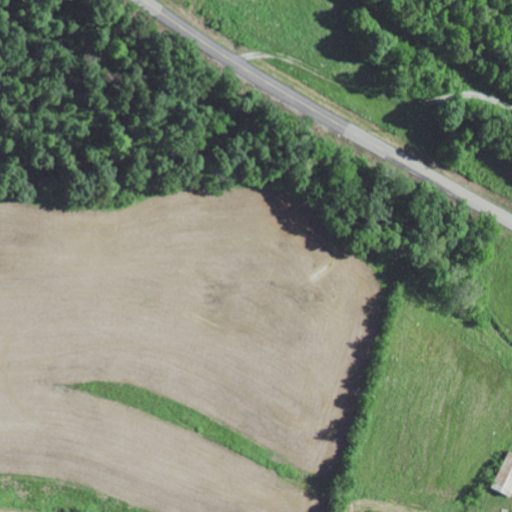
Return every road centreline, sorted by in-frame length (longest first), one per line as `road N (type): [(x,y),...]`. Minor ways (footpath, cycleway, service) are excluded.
road 1 (secondary): [(511,222),(263,80),(142,0)]
road 2 (residential): [(511,108),(488,101),(399,115),(371,143)]
